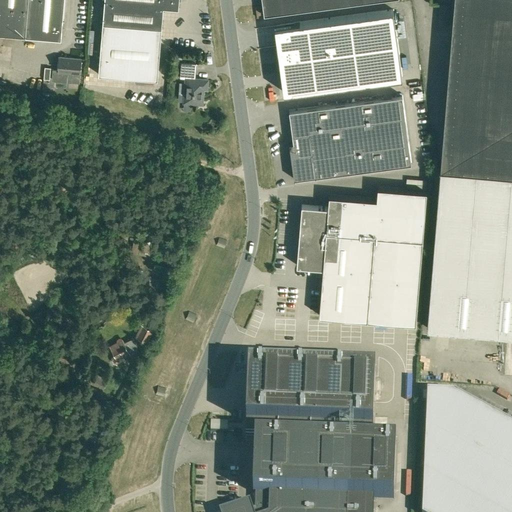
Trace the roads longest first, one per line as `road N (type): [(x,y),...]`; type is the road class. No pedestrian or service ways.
road 1 (unclassified): [(168,511),(171,448),(253,228),(226,0)]
road 2 (unknown): [(280,90),(292,181),(374,170),(422,152),(411,79),(353,80)]
road 3 (track): [(250,177),(0,105)]
road 4 (unknown): [(171,448),(234,433),(408,432)]
